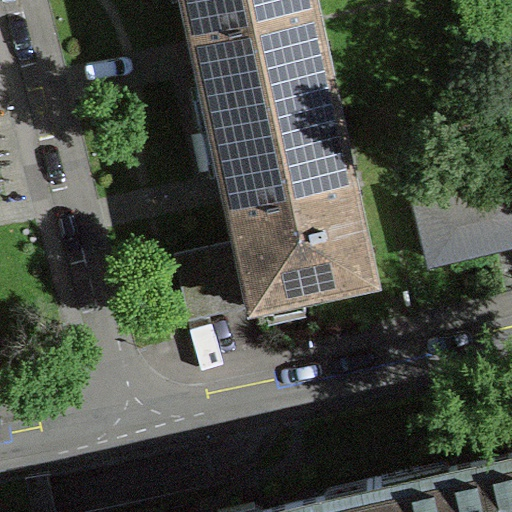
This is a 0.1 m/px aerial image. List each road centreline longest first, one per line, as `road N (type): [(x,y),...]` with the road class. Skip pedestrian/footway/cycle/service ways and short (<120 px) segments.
road 1 (residential): [(28,0),(137,426)]
road 2 (residential): [(511,337),(137,426)]
road 3 (residential): [(137,426),(0,451)]
